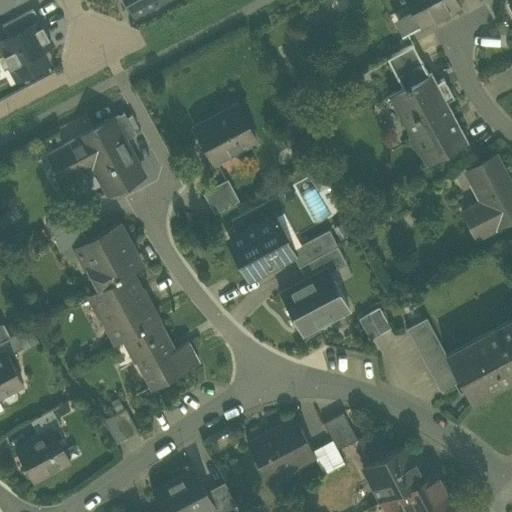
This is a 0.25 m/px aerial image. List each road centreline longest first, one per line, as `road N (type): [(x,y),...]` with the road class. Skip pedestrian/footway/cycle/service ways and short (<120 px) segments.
road 1 (residential): [(276,385),(185,274),(141,203),(175,181)]
road 2 (residential): [(511,478),(355,382),(276,385)]
road 3 (residential): [(276,385),(196,424),(72,511)]
